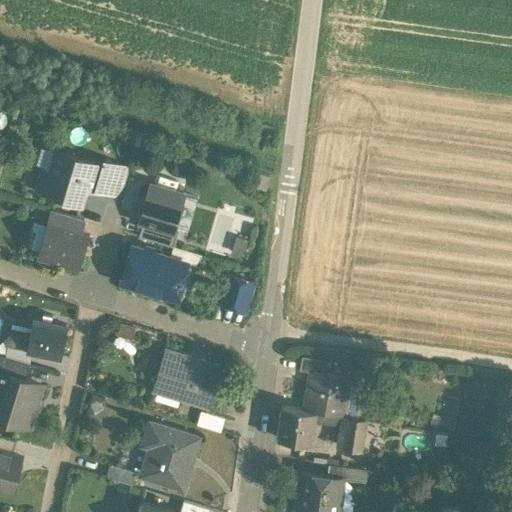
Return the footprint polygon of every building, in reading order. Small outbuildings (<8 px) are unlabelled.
[(102,164),(56,150),(50,169),(43,167),(36,187),(63,195),(63,197),(80,202),(85,186),(94,189),(102,164)] [(126,165),(104,158),(102,164),(94,189),(117,196),(126,165)] [(269,176),(257,173),(253,186),(265,190),(269,176)] [(182,192),(151,183),(139,221),(142,222),(171,231),(171,230),(182,192)] [(84,219),(53,210),(49,222),(80,231),(84,219)] [(80,231),(49,222),(39,256),(75,267),(85,232),(80,231)] [(171,231),(142,222),(138,236),(173,246),(177,232),(171,230),(171,231)] [(185,262),(132,246),(121,280),(175,297),(185,262)] [(251,283),(228,276),(220,301),(244,308),(251,283)] [(56,316),(42,314),(41,320),(33,318),(30,333),(26,350),(31,351),(59,357),(65,325),(54,322),(56,316)] [(30,333),(10,330),(5,356),(29,364),(31,351),(26,350),(30,333)] [(219,366),(166,349),(153,390),(207,406),(219,366)] [(5,356),(4,356),(0,369),(0,371),(24,379),(29,364),(5,356)] [(327,360),(301,356),(299,370),(310,372),(311,370),(325,372),(327,360)] [(325,372),(311,370),(310,372),(304,409),(315,411),(342,415),(348,376),(325,372)] [(0,371),(0,417),(29,426),(33,411),(31,410),(39,384),(0,371)] [(304,409),(281,406),(277,437),(310,443),(313,422),(315,411),(304,409)] [(224,418),(200,411),(196,424),(220,431),(224,418)] [(342,415),(315,411),(313,422),(340,426),(342,415)] [(364,419),(347,416),(342,448),(359,451),(364,419)] [(198,436),(149,421),(142,444),(148,446),(140,474),(179,486),(189,456),(192,457),(198,436)] [(0,450),(10,454),(14,441),(0,436),(0,450)] [(0,450),(0,487),(9,490),(19,456),(10,454),(0,450)] [(135,472),(111,464),(107,477),(131,484),(135,472)] [(366,469),(328,465),(326,476),(342,478),(342,480),(365,483),(366,469)] [(326,476),(300,473),(299,481),(296,481),(295,494),(297,494),(295,509),(305,510),(304,511),(317,511),(318,511),(337,511),(342,480),(342,478),(326,476)] [(180,511),(179,511),(141,500),(137,511),(180,511)] [(210,511),(211,509),(183,500),(179,511),(180,511),(210,511)]
